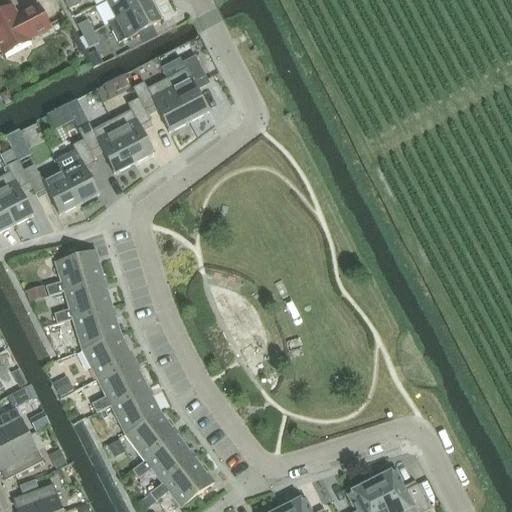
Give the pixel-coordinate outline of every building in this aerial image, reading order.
[(64,0),(63,0),(69,11),(79,6),(75,0),(64,0)] [(110,0),(107,2),(117,21),(150,4),(148,0),(110,0)] [(117,21),(109,25),(119,45),(127,41),(160,24),(158,19),(160,18),(155,9),(153,10),(150,4),(117,21)] [(30,41),(50,30),(38,6),(17,17),(12,7),(5,11),(1,9),(0,9),(0,50),(3,57),(30,43),(30,41)] [(87,22),(77,27),(83,38),(93,33),(87,22)] [(93,33),(83,38),(89,49),(99,44),(93,33)] [(185,71),(166,81),(188,125),(209,114),(195,87),(207,81),(195,58),(182,65),(185,71)] [(133,90),(138,100),(144,113),(145,113),(155,108),(169,135),(188,125),(166,81),(147,91),(144,84),(133,90)] [(131,112),(111,122),(133,166),(154,155),(140,129),(150,123),(145,113),(144,113),(138,100),(127,106),(131,112)] [(89,126),(78,131),(83,142),(89,155),(90,154),(100,149),(114,176),(133,166),(111,122),(92,132),(89,126)] [(76,154),(56,164),(79,207),(99,197),(85,170),(95,165),(90,154),(89,155),(83,142),(73,147),(76,154)] [(10,174),(0,179),(0,202),(13,228),(33,217),(19,191),(29,186),(23,173),(18,162),(7,168),(10,174)] [(23,173),(29,186),(29,185),(35,196),(45,190),(59,217),(79,207),(61,172),(42,182),(37,173),(34,167),(23,173)] [(0,234),(13,228),(0,202),(0,234)] [(46,288),(49,298),(64,294),(64,293),(104,281),(95,252),(55,265),(61,284),(46,288)] [(54,316),(57,326),(73,321),(73,320),(112,308),(104,281),(64,293),(64,294),(70,311),(54,316)] [(73,320),(73,321),(82,352),(121,336),(112,308),(73,320)] [(82,352),(97,381),(134,363),(121,336),(82,352)] [(96,415),(111,408),(111,407),(148,388),(134,363),(97,381),(106,398),(91,406),(96,415)] [(26,387),(21,379),(13,383),(17,392),(26,387)] [(92,399),(88,386),(56,397),(61,409),(92,399)] [(125,434),(126,436),(161,414),(148,388),(111,407),(111,408),(125,434)] [(26,389),(9,397),(15,410),(32,402),(26,389)] [(82,410),(86,419),(95,414),(90,406),(82,410)] [(0,452),(29,437),(15,411),(0,418),(0,452)] [(126,436),(145,463),(179,438),(161,414),(126,436)] [(0,452),(0,474),(5,483),(42,464),(29,437),(0,452)] [(151,471),(163,485),(163,486),(196,461),(179,438),(145,463),(132,472),(138,481),(151,471)] [(109,448),(113,456),(123,451),(118,443),(109,448)] [(156,504),(169,494),(181,509),(214,484),(196,461),(163,486),(163,485),(149,495),(156,504)] [(387,472),(369,481),(384,511),(427,511),(429,511),(417,486),(405,493),(394,473),(389,475),(387,472)] [(384,511),(369,481),(352,490),(354,494),(348,496),(356,511),(384,511)] [(61,511),(52,487),(12,502),(16,511),(61,511)] [(296,499),(278,509),(279,511),(309,511),(303,501),(298,503),(296,499)]
